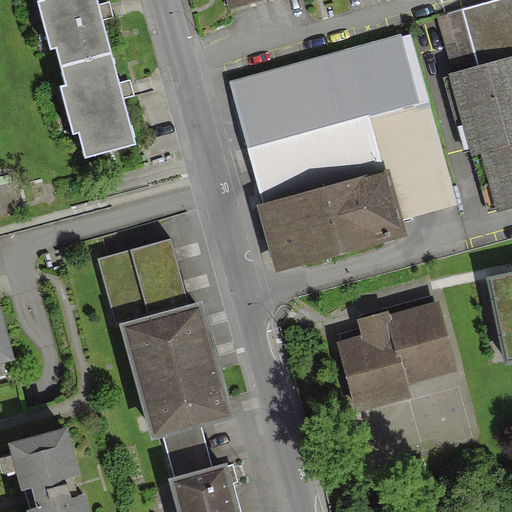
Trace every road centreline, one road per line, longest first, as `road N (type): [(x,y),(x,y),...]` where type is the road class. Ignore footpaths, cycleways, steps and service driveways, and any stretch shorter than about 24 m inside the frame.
road 1 (residential): [(186,67),(307,511)]
road 2 (residential): [(186,67),(432,0)]
